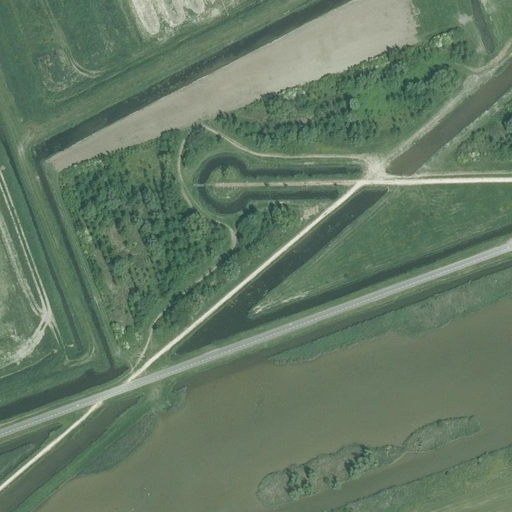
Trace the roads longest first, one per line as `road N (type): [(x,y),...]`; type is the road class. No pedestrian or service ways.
road 1 (unknown): [(196,124),(180,152),(183,194),(203,221),(233,233),(234,246),(157,318),(146,353),(125,377),(0,424)]
road 2 (unknown): [(511,44),(478,72),(440,63),(390,97),(292,128),(222,115),(196,124)]
road 3 (unknown): [(511,171),(386,176),(370,155),(256,155),(196,124)]
road 4 (track): [(0,167),(62,348),(55,370),(0,390)]
